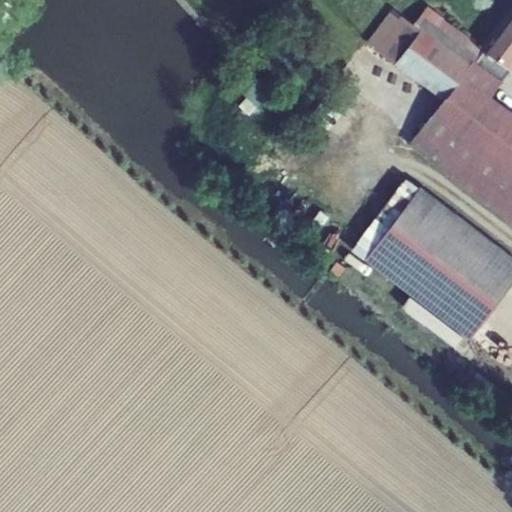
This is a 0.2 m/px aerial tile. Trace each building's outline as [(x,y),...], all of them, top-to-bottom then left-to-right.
[(447,100),(461,82),(485,48),(451,23),(437,42),(393,9),(369,43),(447,100)] [(511,10),(485,48),(511,68),(511,67),(511,10)] [(461,82),(488,101),(511,68),(485,48),(461,82)] [(286,63),(252,97),(264,109),(298,75),(286,63)] [(511,118),(488,101),(461,82),(447,100),(412,147),(436,166),(511,222),(511,118)] [(466,336),(511,276),(511,256),(420,188),(365,259),(466,336)]
